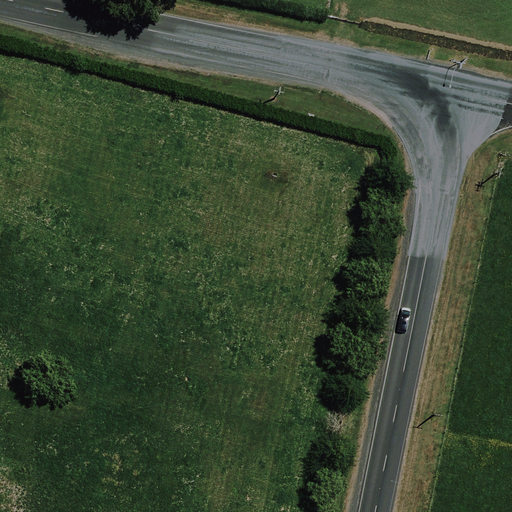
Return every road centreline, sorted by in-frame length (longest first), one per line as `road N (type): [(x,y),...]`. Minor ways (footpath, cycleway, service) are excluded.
road 1 (tertiary): [(11,0),(457,92)]
road 2 (tertiary): [(457,92),(372,511)]
